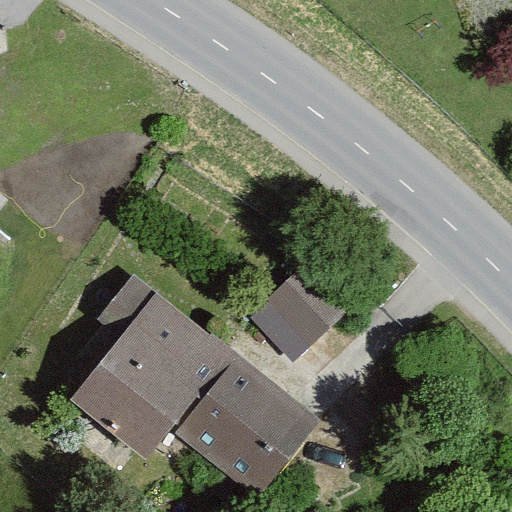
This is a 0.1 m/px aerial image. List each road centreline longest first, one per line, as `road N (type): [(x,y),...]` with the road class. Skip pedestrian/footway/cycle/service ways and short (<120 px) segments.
road 1 (secondary): [(511,284),(474,243),(263,74),(146,0)]
road 2 (unknown): [(442,277),(367,345),(296,383)]
